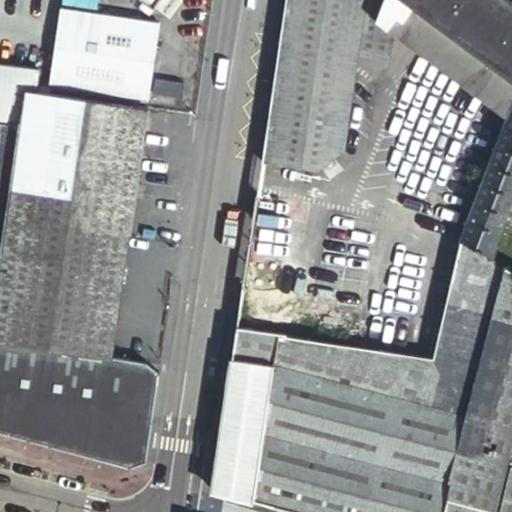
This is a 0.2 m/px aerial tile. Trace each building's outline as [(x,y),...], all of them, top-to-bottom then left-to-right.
[(159,0),(138,0),(152,10),(159,0)] [(382,0),(283,0),(260,162),(317,171),(346,150),(359,54),(391,59),(395,33),(375,18),(380,9),(382,0)] [(510,107),(511,101),(511,1),(510,0),(382,0),(380,9),(375,18),(395,33),(505,117),(510,107)] [(74,88),(73,96),(135,104),(136,98),(148,99),(158,19),(57,7),(48,85),(74,88)] [(0,194),(12,88),(12,86),(14,65),(0,63),(0,194)] [(148,108),(12,88),(0,194),(0,432),(41,443),(130,467),(145,460),(158,374),(143,362),(111,358),(148,108)] [(503,125),(511,129),(511,108),(510,107),(505,117),(503,125)] [(511,129),(503,125),(495,144),(511,151),(511,129)] [(488,163),(511,172),(511,151),(495,144),(488,163)] [(511,172),(488,163),(480,182),(511,194),(511,172)] [(473,202),(506,214),(511,198),(511,194),(480,182),(473,202)] [(466,220),(499,233),(506,214),(473,202),(466,220)] [(460,241),(489,258),(499,233),(466,220),(464,224),(457,240),(460,241)] [(511,511),(511,271),(489,258),(460,241),(432,358),(256,335),(234,332),(212,487),(295,511),(511,511)] [(260,304),(239,302),(234,332),(256,335),(260,304)]
